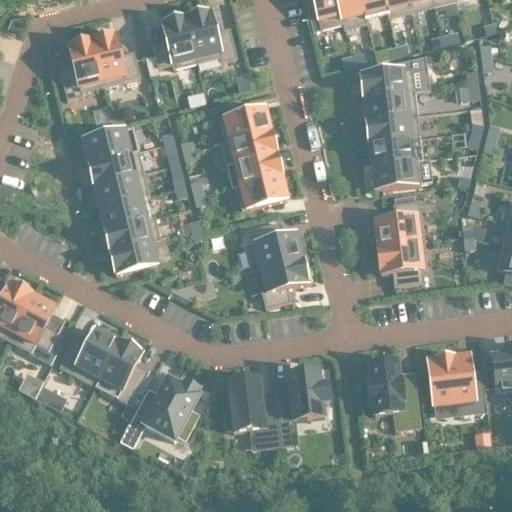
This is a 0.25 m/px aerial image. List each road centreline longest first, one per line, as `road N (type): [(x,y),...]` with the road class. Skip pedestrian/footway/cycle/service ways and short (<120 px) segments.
road 1 (residential): [(346,342),(213,357),(0,251)]
road 2 (residential): [(266,0),(346,342)]
road 3 (residential): [(0,141),(41,28),(150,0)]
road 4 (residential): [(346,342),(511,321)]
